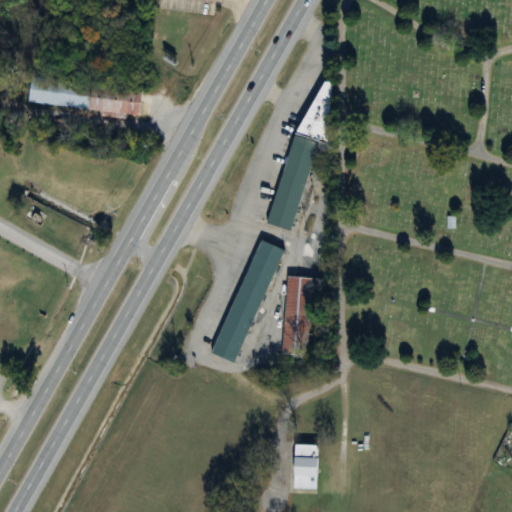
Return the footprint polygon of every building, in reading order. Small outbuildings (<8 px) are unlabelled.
[(29,76),(26,102),(95,110),(95,116),(123,119),(123,113),(137,115),(140,90),(29,76)] [(270,226),(292,232),(331,83),(309,77),(270,226)] [(210,355),(234,365),(280,249),(257,240),(210,355)] [(281,353),(306,354),(310,279),(284,277),(281,353)] [(316,490),(316,446),(292,446),(292,490),(316,490)]
